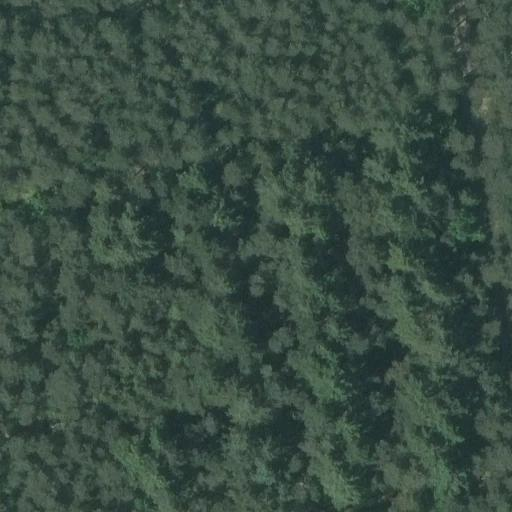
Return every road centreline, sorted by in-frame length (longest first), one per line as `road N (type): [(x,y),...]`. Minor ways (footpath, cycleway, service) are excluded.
road 1 (track): [(471,0),(511,338)]
road 2 (track): [(326,511),(511,484)]
